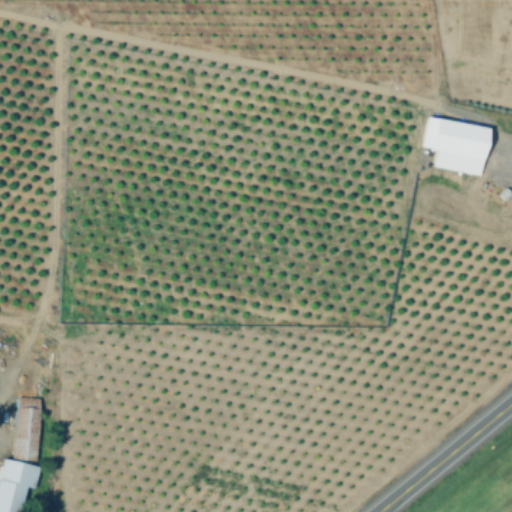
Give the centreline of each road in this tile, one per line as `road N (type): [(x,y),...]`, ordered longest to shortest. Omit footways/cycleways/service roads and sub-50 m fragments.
road 1 (track): [(504,163),(479,117),(0,10)]
road 2 (secondary): [(511,400),(376,511)]
